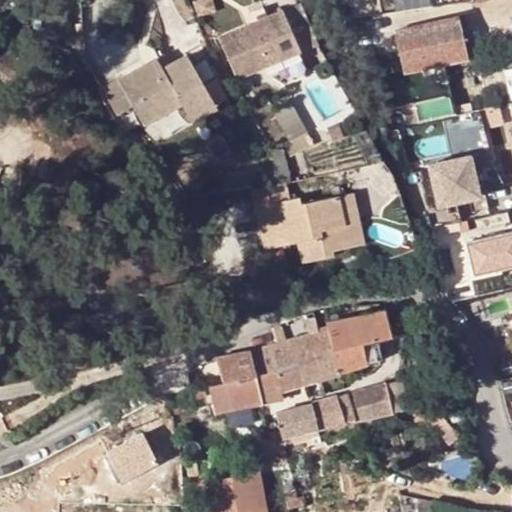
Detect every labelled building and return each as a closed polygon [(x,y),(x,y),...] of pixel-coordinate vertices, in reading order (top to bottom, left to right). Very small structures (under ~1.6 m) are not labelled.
[(210,0),(206,0),(193,4),(198,19),(215,14),(210,0)] [(289,6),(303,51),(318,46),(304,2),(289,6)] [(268,19),(220,40),(226,55),(238,81),(301,54),(283,13),(268,19)] [(443,47),(436,13),(419,15),(421,32),(414,33),(416,47),(436,49),(443,47)] [(162,59),(116,84),(101,93),(115,118),(131,109),(143,129),(179,109),(190,126),(218,111),(186,59),(168,69),(162,59)] [(421,73),(404,76),(407,100),(424,97),(421,73)] [(288,143),(297,156),(317,142),(290,99),(270,109),(288,143)] [(476,122),(449,127),(451,142),(478,138),(476,122)] [(338,128),(326,132),(330,144),(342,140),(338,128)] [(297,156),(288,143),(276,150),(285,164),(297,156)] [(468,209),(485,208),(480,155),(428,160),(433,206),(467,203),(468,209)] [(256,190),(258,205),(264,246),(297,241),(305,240),(309,262),(330,259),(329,250),(354,246),(350,222),(342,223),(338,199),(299,204),(298,199),(296,184),(256,190)] [(356,195),(338,199),(342,223),(350,222),(354,246),(365,245),(356,195)] [(511,230),(469,240),(477,275),(511,267),(511,230)] [(305,240),(297,241),(301,264),(309,262),(305,240)] [(385,310),(327,321),(328,328),(341,372),(369,364),(364,344),(377,341),(392,336),(385,310)] [(328,328),(310,333),(322,378),(341,372),(328,328)] [(310,333),(292,339),(305,383),(322,378),(310,333)] [(292,339),(252,351),(263,401),(283,399),(282,389),(305,383),(292,339)] [(381,360),(377,341),(364,344),(369,364),(381,360)] [(263,401),(252,351),(218,358),(224,383),(228,382),(229,389),(233,406),(263,401)] [(397,412),(412,408),(406,379),(390,383),(397,412)] [(203,382),(189,384),(190,398),(192,410),(207,407),(203,382)] [(389,395),(386,382),(354,391),(358,403),(389,395)] [(233,406),(229,389),(211,393),(214,411),(233,406)] [(287,438),(345,424),(344,418),(350,416),(344,394),(327,398),(311,402),(279,410),(287,438)] [(433,410),(398,420),(405,453),(448,446),(457,439),(433,410)] [(263,511),(259,490),(249,491),(253,511),(263,511)] [(253,511),(249,491),(203,501),(205,511),(253,511)]
